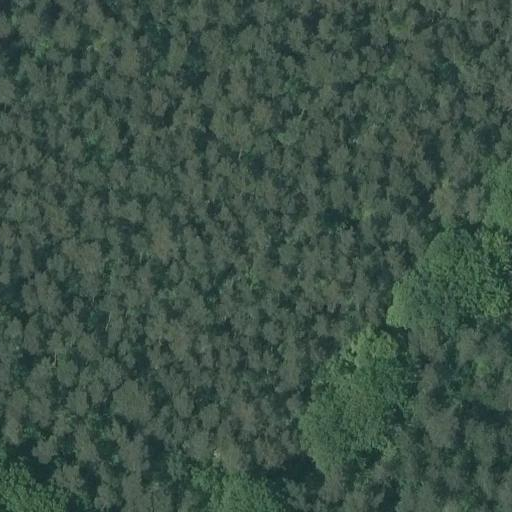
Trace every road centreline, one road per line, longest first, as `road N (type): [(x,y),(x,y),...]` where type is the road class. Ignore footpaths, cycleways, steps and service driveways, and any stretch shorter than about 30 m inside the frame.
road 1 (track): [(511,170),(236,511)]
road 2 (unknown): [(511,271),(315,511)]
